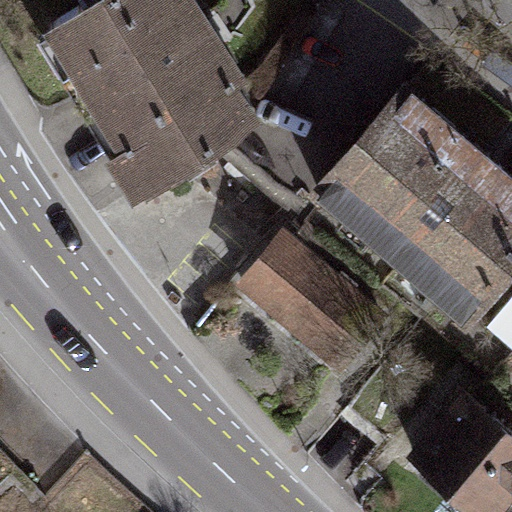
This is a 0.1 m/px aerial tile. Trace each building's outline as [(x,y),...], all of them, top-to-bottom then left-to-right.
[(187,0),(84,0),(39,28),(135,183),(255,109),(187,0)] [(380,106),(314,50),(228,149),(294,205),(380,106)] [(511,180),(402,91),(319,190),(462,308),(511,255),(511,180)] [(282,228),(238,282),(343,367),(387,313),(282,228)] [(511,299),(492,323),(511,340),(511,299)] [(511,431),(466,392),(412,456),(478,511),(494,511),(511,491),(511,431)]
